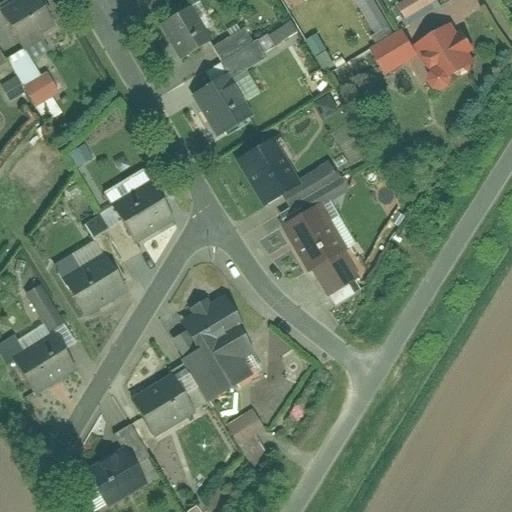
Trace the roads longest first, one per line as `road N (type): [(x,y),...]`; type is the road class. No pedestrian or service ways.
road 1 (residential): [(63,440),(208,217)]
road 2 (residential): [(371,380),(511,158)]
road 3 (residential): [(85,11),(208,217)]
road 4 (residential): [(208,217),(245,281),(371,380)]
road 5 (residential): [(371,380),(290,511)]
